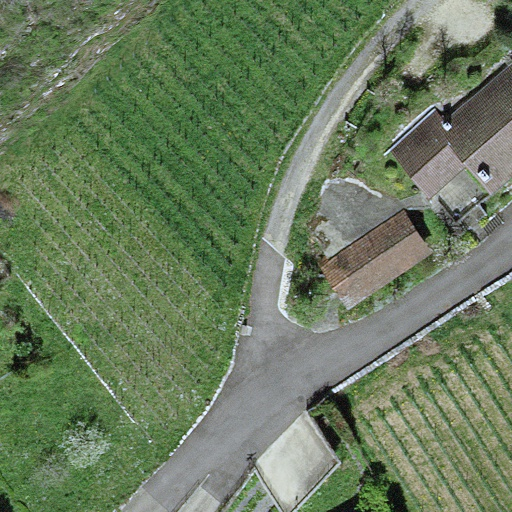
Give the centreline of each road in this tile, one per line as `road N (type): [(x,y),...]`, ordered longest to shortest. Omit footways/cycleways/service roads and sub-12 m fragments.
road 1 (residential): [(511,242),(280,388)]
road 2 (unclassified): [(280,388),(147,511)]
road 3 (unclassified): [(280,388),(196,511)]
